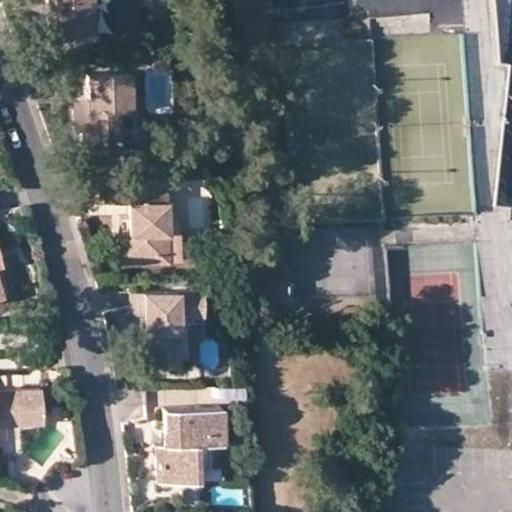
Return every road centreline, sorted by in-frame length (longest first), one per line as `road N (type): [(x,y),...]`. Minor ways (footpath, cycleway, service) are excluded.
road 1 (residential): [(0,59),(85,298),(109,511)]
road 2 (unknown): [(504,312),(493,459),(509,478)]
